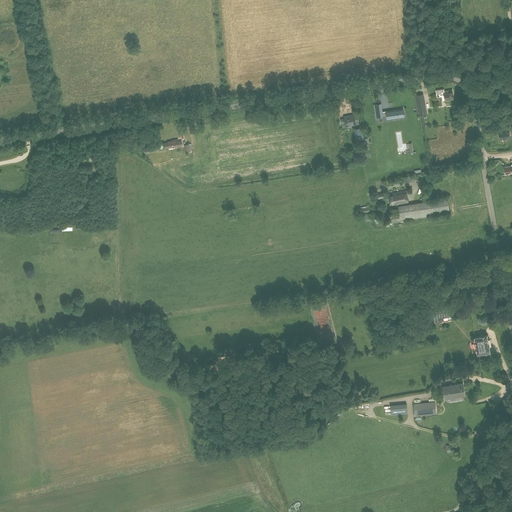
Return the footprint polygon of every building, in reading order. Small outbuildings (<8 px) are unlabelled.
[(444,89),(436,90),(437,97),(445,96),(445,100),(454,99),(453,91),(452,91),(452,90),(445,91),(445,92),(444,92),(444,89)] [(380,103),(374,104),(376,118),(383,117),(382,113),(386,112),(386,114),(389,114),(389,117),(398,115),(398,117),(404,116),(404,115),(403,108),(382,111),(380,103)] [(426,113),(425,105),(416,106),(418,115),(426,113)] [(345,123),(346,127),(357,125),(356,124),(359,124),(358,117),(355,117),(355,115),(344,116),(345,119),(342,119),(342,123),(345,123)] [(509,130),(500,131),(501,140),(510,138),(509,132),(511,132),(511,130),(509,130)] [(409,148),(405,148),(404,134),(399,135),(401,155),(410,154),(409,148)] [(182,145),(182,141),(179,141),(178,139),(173,140),(173,141),(168,141),(168,142),(165,143),(165,148),(179,146),(179,145),(182,145)] [(408,182),(416,180),(415,175),(402,178),(403,183),(408,182)] [(409,203),(407,190),(389,194),(391,206),(409,203)] [(398,206),(399,212),(400,221),(450,213),(448,198),(398,206)] [(360,207),(361,214),(371,213),(370,207),(369,206),(360,207)] [(451,315),(449,304),(440,306),(440,303),(427,306),(431,322),(443,320),(442,317),(451,315)] [(477,348),(478,354),(491,351),(490,346),(491,346),(490,340),(489,340),(488,335),(475,337),(476,343),(474,343),(475,348),(477,348)] [(463,382),(444,386),(446,398),(466,394),(463,382)] [(436,411),(435,403),(415,405),(416,413),(436,411)] [(343,417),(346,421),(355,415),(352,411),(343,417)]
